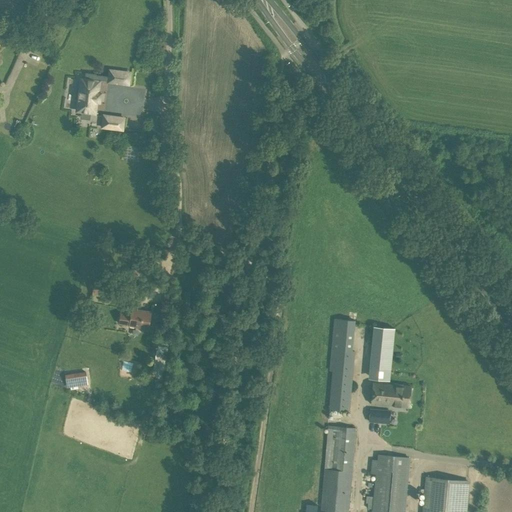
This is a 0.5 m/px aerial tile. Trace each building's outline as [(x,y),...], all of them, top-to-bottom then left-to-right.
[(95,113),(96,102),(99,103),(101,93),(97,93),(99,82),(95,81),(95,79),(108,81),(108,82),(122,84),(124,72),(109,70),(108,77),(95,75),(86,73),(85,80),(81,79),(79,90),(77,90),(75,99),(79,100),(77,111),(95,113)] [(124,118),(103,115),(102,127),(122,130),(124,118)] [(122,304),(125,289),(94,283),(92,295),(108,298),(107,302),(122,304)] [(167,302),(169,291),(159,290),(157,300),(167,302)] [(189,292),(183,291),(180,312),(186,313),(189,292)] [(202,295),(195,294),(192,313),(199,314),(202,295)] [(149,328),(151,312),(131,309),(130,314),(120,312),(119,323),(128,325),(149,328)] [(331,371),(328,410),(348,411),(356,322),(352,322),(353,314),(333,312),(328,371),(331,371)] [(372,369),(371,379),(389,381),(390,371),(372,369)] [(86,371),(73,374),(65,375),(67,387),(88,384),(87,379),(86,371)] [(372,384),(370,404),(408,408),(410,387),(372,384)] [(347,511),(353,452),(355,431),(327,429),(319,511),(347,511)] [(402,511),(406,472),(375,469),(371,511),(402,511)] [(427,476),(423,511),(464,511),(467,480),(427,476)]
